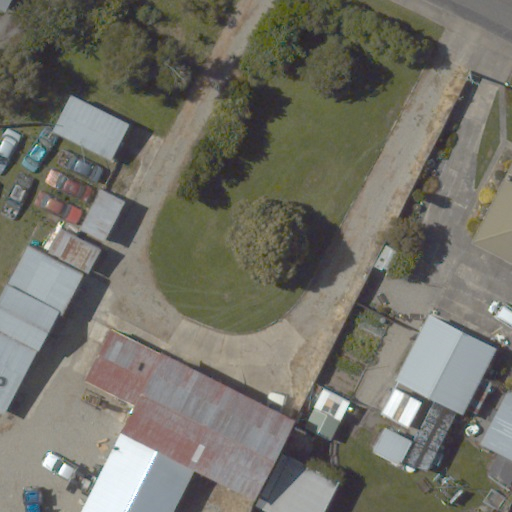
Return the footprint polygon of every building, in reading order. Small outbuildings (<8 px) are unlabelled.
[(67,79),(46,118),(111,153),(132,114),(67,79)] [(511,153),(474,237),(511,254),(511,153)] [(0,277),(0,405),(81,270),(25,236),(0,277)] [(430,301),(394,372),(460,406),(497,336),(430,301)] [(99,319),(62,396),(248,487),(286,410),(99,319)] [(386,376),(369,406),(408,427),(425,397),(386,376)] [(511,398),(498,392),(475,438),(511,456),(511,398)] [(263,499),(282,511),(319,511),(343,474),(298,445),(263,499)]
